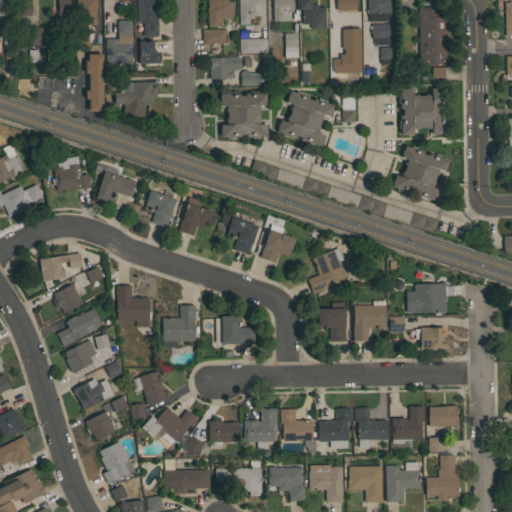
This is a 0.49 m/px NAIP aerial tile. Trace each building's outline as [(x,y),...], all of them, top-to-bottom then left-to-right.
[(14,24),(13,0),(26,0),(26,4),(30,4),(30,14),(23,15),(23,18),(24,18),(24,23),(14,24)] [(72,0),(72,24),(56,24),(56,0),(72,0)] [(94,20),(95,20),(95,24),(91,24),(75,24),(74,0),(95,0),(95,8),(94,8),(94,20)] [(142,35),(142,22),(135,22),(135,0),(156,0),(156,35),(142,35)] [(205,0),(230,0),(230,18),(218,18),(219,26),(205,26),(205,0)] [(257,0),(257,16),(250,16),(250,19),(246,19),(246,25),(236,25),(236,0),(257,0)] [(271,0),(291,0),(291,9),(290,9),(290,11),(287,11),(287,20),(271,21),(271,0)] [(324,28),(309,28),(309,23),(300,23),(300,8),(298,8),(297,0),(310,0),(310,4),(316,4),(316,7),(324,6),(324,28)] [(354,0),(354,12),(345,12),(345,10),(335,10),(334,0),(354,0)] [(390,0),(390,22),(367,22),(366,14),(365,14),(365,0),(390,0)] [(511,36),(503,36),(503,1),(511,1),(511,36)] [(430,6),(430,9),(436,8),(436,12),(439,12),(439,16),(444,16),(445,63),(435,63),(435,65),(417,66),(416,7),(430,6)] [(104,64),(103,38),(116,38),(115,20),(129,19),(131,63),(104,64)] [(224,31),(224,21),(234,21),(234,31),(224,31)] [(12,23),(12,35),(8,35),(8,42),(6,42),(6,47),(2,47),(2,35),(2,23),(12,23)] [(390,24),(391,44),(370,45),(370,38),(368,38),(368,25),(390,24)] [(41,26),(42,44),(26,44),(26,27),(41,26)] [(359,72),(332,72),(332,58),(338,58),(337,53),(342,53),(342,48),(340,48),(340,28),(358,28),(359,72)] [(222,30),(222,35),(225,35),(225,42),(222,42),(222,44),(199,44),(199,30),(222,30)] [(77,45),(77,32),(87,32),(88,45),(77,45)] [(294,33),(294,51),(290,51),(290,46),(288,46),(288,49),(282,49),(281,33),(294,33)] [(263,39),(263,54),(236,54),(236,39),(263,39)] [(135,42),(137,42),(137,40),(143,40),(143,42),(146,42),(146,40),(152,40),(152,52),(158,52),(158,63),(137,63),(137,62),(135,62),(135,42)] [(59,48),(59,61),(45,61),(45,49),(59,48)] [(390,48),(390,64),(377,64),(377,48),(390,48)] [(41,49),(41,61),(27,61),(27,49),(41,49)] [(101,111),(87,111),(87,98),(84,98),(84,90),(87,90),(86,73),(83,73),(83,60),(86,60),(86,53),(100,53),(101,111)] [(511,56),(500,57),(500,80),(511,80),(511,56)] [(225,70),(228,70),(229,78),(208,78),(208,58),(225,57),(225,70)] [(305,82),(305,83),(300,83),(300,81),(298,81),(298,71),(299,71),(298,63),(306,63),(307,81),(305,82)] [(442,67),(443,79),(442,79),(442,82),(431,82),(431,79),(430,79),(430,67),(442,67)] [(240,74),(240,70),(245,70),(245,74),(263,73),(263,81),(255,81),(255,86),(238,86),(238,74),(240,74)] [(103,86),(103,75),(117,74),(118,86),(103,86)] [(145,116),(124,117),(124,104),(122,104),(122,82),(150,81),(150,104),(145,104),(145,116)] [(441,94),(443,94),(443,104),(442,104),(442,107),(439,108),(440,114),(442,114),(442,118),(444,118),(444,127),(442,127),(442,134),(430,134),(430,127),(427,127),(427,128),(424,128),(424,127),(417,127),(416,128),(414,128),(414,127),(411,127),(411,134),(399,134),(399,127),(397,127),(397,120),(398,120),(398,115),(401,115),(401,108),(398,108),(398,102),(397,102),(396,96),(398,96),(398,88),(410,88),(410,95),(414,95),(414,94),(416,94),(417,95),(423,95),(424,94),(426,94),(430,94),(429,88),(441,88),(441,94)] [(218,125),(224,124),(224,119),(225,118),(225,111),(224,110),(224,109),(225,108),(225,105),(218,105),(218,93),(225,93),(225,91),(234,91),(234,93),(238,93),(238,95),(244,95),(244,93),(248,93),(248,91),(257,91),(257,92),(264,92),(264,104),(257,104),(257,108),(258,108),(258,110),(257,111),(257,117),(259,118),(259,120),(258,120),(258,124),(264,124),(265,135),(258,136),(258,138),(250,138),(250,136),(245,136),(245,134),(239,134),(239,136),(232,136),(232,138),(226,138),(225,136),(219,136),(218,125)] [(287,91),(294,93),(294,91),(303,94),(302,96),(306,97),(305,99),(311,101),(312,99),(315,100),(316,98),(324,101),(324,103),(331,105),(327,117),(320,115),(319,118),(320,118),(320,120),(318,120),(316,126),(317,128),(316,129),(315,133),(321,135),(317,146),(310,144),(310,146),(304,143),(304,142),(298,140),(299,138),(293,136),(293,138),(287,136),(287,138),(280,136),(280,134),(273,132),(277,120),(282,122),(284,117),(286,116),(288,110),(287,109),(287,107),(288,108),(289,104),(283,102),(287,91)] [(352,109),(352,121),(340,121),(340,109),(352,109)] [(511,118),(502,119),(501,152),(511,152),(511,118)] [(0,155),(4,154),(0,147),(8,143),(21,171),(0,180),(0,155)] [(442,172),(435,170),(434,173),(435,173),(434,175),(433,175),(431,181),(432,183),(431,185),(431,184),(430,188),(436,190),(432,201),(425,199),(425,201),(416,198),(417,196),(413,195),(414,193),(408,191),(407,193),(403,192),(403,193),(394,191),(395,189),(388,187),(392,175),(399,178),(400,174),(399,174),(399,172),(401,172),(403,165),(402,164),(402,162),(403,162),(404,159),(398,157),(402,145),(408,148),(409,146),(416,148),(415,150),(421,152),(420,154),(426,156),(427,154),(433,156),(433,154),(439,156),(439,158),(445,160),(442,172)] [(85,175),(87,188),(75,190),(74,188),(70,189),(54,192),(49,161),(71,157),(74,176),(85,175)] [(275,168),(271,181),(247,173),(251,161),(275,168)] [(115,177),(132,182),(127,197),(113,193),(110,203),(104,201),(103,202),(92,198),(100,174),(91,171),(94,163),(117,171),(115,177)] [(302,178),(298,189),(272,180),(276,169),(302,178)] [(323,197),(299,189),(302,178),(327,186),(323,197)] [(0,193),(18,185),(20,190),(34,184),(40,196),(32,200),(33,202),(28,204),(29,205),(11,213),(12,215),(7,217),(1,203),(0,203),(0,193)] [(354,208),(323,197),(327,186),(358,196),(354,208)] [(149,222),(153,211),(143,208),(145,201),(144,201),(148,190),(162,195),(164,190),(174,194),(173,199),(168,216),(168,217),(164,227),(149,222)] [(176,230),(185,204),(184,204),(187,196),(200,201),(198,206),(211,210),(205,228),(195,225),(191,235),(176,230)] [(379,216),(355,208),(359,196),(383,204),(379,216)] [(379,216),(383,204),(410,213),(406,225),(379,216)] [(222,213),(230,215),(230,217),(256,225),(246,254),(231,249),(234,238),(225,235),(227,229),(226,228),(227,225),(218,223),(222,213)] [(430,233),(406,225),(410,213),(434,221),(430,233)] [(262,245),(262,246),(267,231),(266,231),(269,223),(281,228),(279,233),(293,238),(289,249),(286,255),(276,252),(273,262),(258,257),(262,245)] [(511,251),(502,251),(502,235),(511,235),(511,251)] [(344,279),(324,287),(324,288),(311,293),(306,278),(316,274),(310,258),(337,247),(341,259),(337,261),(344,279)] [(78,252),(80,266),(69,267),(70,272),(63,273),(63,277),(40,280),(37,258),(78,252)] [(101,276),(89,282),(83,271),(95,265),(101,276)] [(437,283),(437,282),(444,282),(444,299),(443,299),(443,311),(404,312),(404,291),(412,291),(412,283),(437,283)] [(69,285),(70,284),(72,287),(71,287),(72,289),(79,285),(84,293),(76,297),(79,303),(61,313),(57,307),(56,308),(55,307),(54,308),(49,299),(51,298),(50,297),(51,296),(50,294),(69,284),(69,285)] [(134,326),(134,320),(115,320),(114,285),(129,284),(129,297),(146,297),(147,314),(150,314),(150,319),(147,319),(147,326),(134,326)] [(371,304),(371,300),(383,299),(383,304),(384,304),(384,327),(367,328),(367,340),(351,340),(351,339),(349,339),(349,334),(351,334),(351,326),(352,326),(351,305),(371,304)] [(328,325),(316,325),(316,308),(329,308),(329,303),(342,303),(342,313),(345,313),(345,317),(343,317),(343,340),(328,341),(328,325)] [(178,317),(177,305),(193,304),(193,319),(192,319),(192,340),(174,340),(174,346),(161,347),(160,317),(178,317)] [(91,308),(99,325),(85,332),(85,333),(89,331),(90,332),(89,333),(90,334),(74,342),(74,340),(62,346),(55,332),(67,326),(64,321),(66,320),(65,319),(74,315),(74,316),(91,308)] [(218,318),(218,317),(236,316),(236,328),(251,327),(251,344),(235,344),(235,343),(213,343),(212,318),(218,318)] [(402,316),(402,331),(387,331),(387,316),(402,316)] [(441,327),(442,337),(443,337),(443,348),(418,348),(418,338),(413,338),(413,328),(418,328),(418,327),(441,327)] [(104,333),(107,345),(106,346),(107,348),(97,350),(97,348),(95,348),(92,336),(104,333)] [(94,353),(93,354),(95,359),(91,361),(91,362),(70,372),(63,358),(65,358),(62,351),(88,339),(94,353)] [(114,360),(120,372),(108,378),(102,366),(114,360)] [(156,370),(158,377),(157,377),(164,398),(145,403),(136,376),(156,370)] [(0,374),(1,374),(8,388),(0,392),(0,374)] [(112,393),(101,398),(102,399),(96,402),(95,401),(81,408),(74,394),(73,394),(70,389),(93,378),(94,381),(97,380),(98,381),(104,378),(112,393)] [(126,406),(114,412),(108,401),(121,395),(126,406)] [(128,404),(131,404),(134,403),(137,403),(141,402),(143,416),(130,418),(128,404)] [(421,406),(421,407),(422,407),(422,422),(419,422),(419,439),(409,440),(409,450),(389,450),(389,418),(403,418),(403,420),(407,420),(406,406),(421,406)] [(442,407),(442,406),(453,406),(453,426),(425,427),(425,422),(424,417),(425,413),(425,407),(442,407)] [(149,416),(152,419),(164,407),(176,419),(184,410),(195,420),(185,432),(183,430),(172,442),(171,441),(167,445),(154,433),(149,438),(138,428),(149,416)] [(256,419),(256,421),(259,421),(259,408),(274,407),(275,423),(272,423),(272,440),(264,440),(264,448),(255,449),(255,441),(242,441),(242,419),(256,419)] [(0,413),(11,408),(12,411),(13,410),(19,423),(17,424),(21,430),(1,439),(0,436),(0,413)] [(293,408),(293,419),(310,419),(310,439),(281,440),(281,424),(279,424),(278,408),(293,408)] [(335,409),(340,408),(343,409),(347,409),(347,422),(344,422),(344,442),(343,442),(343,448),(326,449),(326,442),(315,442),(314,422),(332,422),(332,409),(335,409)] [(351,408),(365,408),(366,420),(371,420),(371,421),(383,420),(384,439),(354,440),(354,421),(351,422),(351,408)] [(90,432),(88,433),(85,428),(87,427),(83,420),(103,410),(106,417),(114,413),(121,425),(94,440),(90,432)] [(220,420),(220,422),(236,421),(236,441),(220,441),(220,446),(207,446),(207,427),(206,427),(206,420),(220,420)] [(0,445),(22,435),(28,445),(25,446),(30,458),(13,467),(12,466),(3,471),(0,466),(0,445)] [(200,443),(195,455),(177,448),(186,437),(200,443)] [(429,438),(433,437),(436,438),(441,438),(440,452),(436,452),(433,452),(429,451),(426,452),(425,438),(429,438)] [(126,460),(128,459),(133,470),(105,483),(100,472),(104,470),(98,457),(100,457),(96,450),(116,440),(126,460)] [(452,469),(454,469),(454,477),(455,477),(456,495),(444,496),(444,499),(443,499),(443,500),(434,500),(434,495),(423,496),(422,478),(435,477),(435,470),(437,470),(436,456),(451,455),(452,469)] [(206,470),(206,489),(183,489),(183,494),(170,494),(170,489),(160,489),(160,470),(161,470),(161,459),(171,459),(171,470),(206,470)] [(221,469),(221,468),(225,468),(225,469),(237,469),(237,468),(240,468),(247,468),(247,461),(256,461),(256,468),(258,468),(258,496),(246,496),(246,492),(235,492),(235,487),(224,487),(224,483),(212,483),(212,469),(221,469)] [(382,466),(395,465),(396,470),(402,470),(402,462),(414,461),(414,470),(416,470),(417,488),(400,489),(400,501),(383,502),(382,466)] [(340,502),(323,502),(323,489),(306,490),(306,472),(307,472),(306,465),(327,465),(328,467),(339,466),(340,502)] [(300,484),(296,485),(296,486),(301,486),(301,500),(287,501),(287,490),(276,490),(276,485),(267,485),(266,467),(268,467),(268,466),(274,466),(274,467),(299,466),(300,484)] [(378,466),(379,498),(379,502),(362,502),(361,489),(345,490),(345,467),(378,466)] [(43,492),(22,502),(19,496),(11,500),(10,498),(0,503),(0,483),(1,483),(1,482),(29,468),(30,471),(32,471),(34,476),(33,478),(34,479),(36,478),(43,492)] [(125,494),(113,501),(108,490),(120,484),(125,494)] [(161,509),(146,511),(144,497),(158,495),(161,509)] [(140,499),(141,511),(119,511),(118,503),(140,499)] [(15,511),(0,511),(0,504),(9,500),(15,511)]
